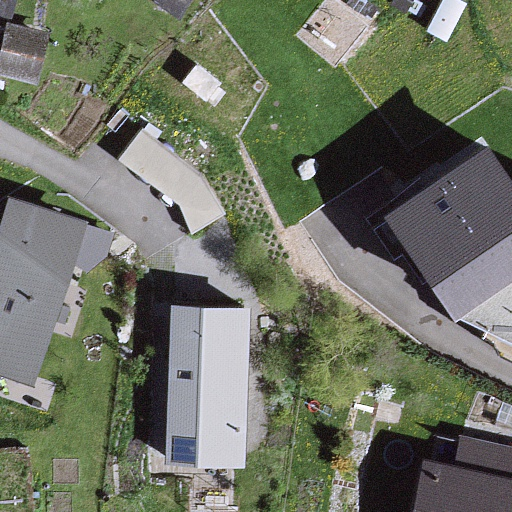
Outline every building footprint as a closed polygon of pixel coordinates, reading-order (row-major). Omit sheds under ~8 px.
[(118,144),(203,211),(223,185),(138,118),(118,144)] [(377,212),(449,314),(511,344),(511,177),(483,137),(377,212)] [(82,223),(11,200),(0,234),(0,366),(31,377),(82,223)] [(243,307),(160,306),(158,465),(241,466),(243,307)] [(511,511),(511,453),(462,443),(456,470),(428,464),(417,511),(511,511)]
